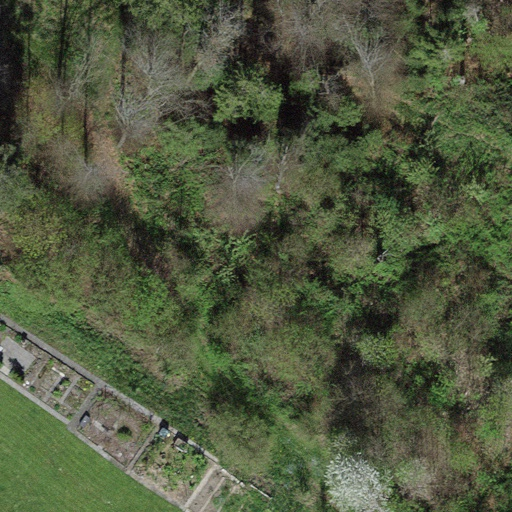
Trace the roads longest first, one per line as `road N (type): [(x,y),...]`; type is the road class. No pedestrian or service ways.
road 1 (track): [(24,37),(178,300),(354,511)]
road 2 (track): [(252,0),(266,53),(511,170)]
